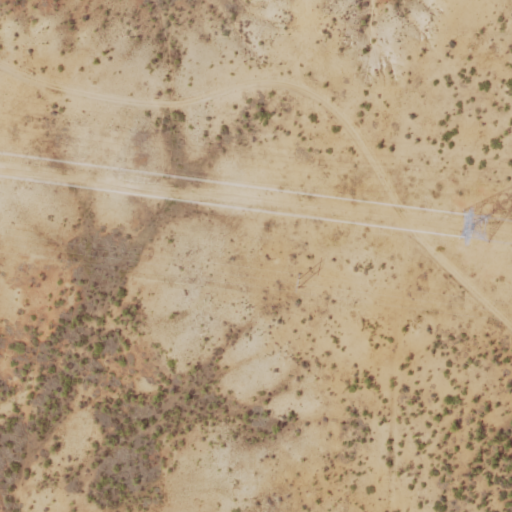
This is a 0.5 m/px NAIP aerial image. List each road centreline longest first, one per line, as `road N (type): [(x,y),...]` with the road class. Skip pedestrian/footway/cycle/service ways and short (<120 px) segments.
road 1 (track): [(365,511),(355,187),(325,117),(279,81),(0,37)]
road 2 (track): [(355,187),(511,309)]
road 3 (track): [(365,334),(511,297)]
